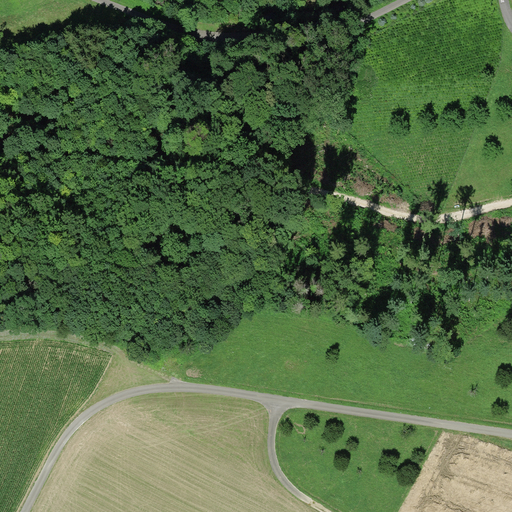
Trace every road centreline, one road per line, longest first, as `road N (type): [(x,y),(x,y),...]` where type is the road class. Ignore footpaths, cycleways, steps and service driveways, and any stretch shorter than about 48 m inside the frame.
road 1 (track): [(511,203),(376,214),(160,168),(0,154)]
road 2 (unclassified): [(511,436),(277,400),(147,390)]
road 3 (track): [(407,0),(339,31),(259,40),(174,29),(94,0)]
road 4 (track): [(180,389),(87,340),(0,336)]
road 5 (unclassified): [(22,511),(80,417),(147,390)]
road 6 (track): [(328,511),(279,474),(270,444),(277,400)]
